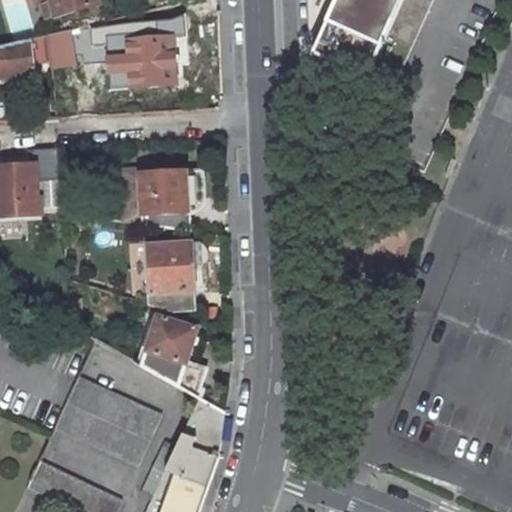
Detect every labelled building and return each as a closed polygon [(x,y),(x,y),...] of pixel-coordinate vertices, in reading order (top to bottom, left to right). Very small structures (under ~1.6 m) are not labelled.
[(41,0),(42,1),(35,3),(39,15),(47,13),(48,15),(91,3),(90,0),(41,0)] [(338,0),(314,52),(338,64),(384,85),(413,23),(424,0),(338,0)] [(167,20),(126,23),(127,39),(124,40),(128,84),(173,82),(172,62),(186,60),(182,14),(167,20)] [(42,34),(46,60),(59,50),(55,31),(42,34)] [(26,38),(30,62),(46,60),(42,34),(26,38)] [(0,75),(22,74),(30,68),(30,62),(26,38),(0,44),(0,75)] [(30,165),(10,166),(11,171),(0,171),(0,219),(36,217),(35,209),(57,207),(56,198),(55,180),(55,177),(53,147),(29,149),(30,165)] [(198,166),(137,170),(136,164),(116,166),(121,218),(141,221),(187,229),(184,195),(200,193),(198,166)] [(57,209),(78,212),(79,201),(56,198),(57,209)] [(193,286),(189,241),(145,245),(150,301),(151,302),(163,306),(192,303),(190,286),(193,286)] [(56,295),(56,316),(66,321),(65,309),(64,294),(56,295)] [(75,327),(74,308),(65,309),(66,321),(75,327)] [(157,314),(145,347),(138,362),(192,392),(201,366),(183,359),(194,326),(157,314)] [(117,454),(137,463),(161,412),(141,402),(77,372),(53,424),(117,454)] [(192,511),(213,452),(220,408),(197,395),(174,442),(147,497),(139,511),(192,511)] [(165,437),(138,492),(147,497),(174,442),(165,437)] [(89,511),(112,511),(121,496),(102,487),(38,457),(31,471),(26,481),(90,511),(89,511)]
